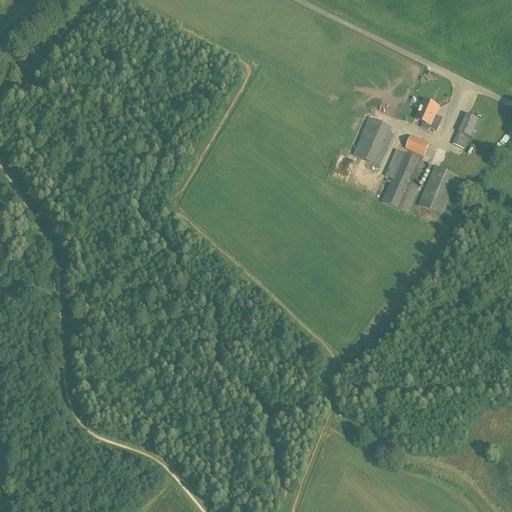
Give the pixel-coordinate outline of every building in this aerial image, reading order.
[(424,100),(415,119),(423,123),(421,128),(429,131),(430,129),(437,132),(439,128),(432,125),(436,116),(440,107),(424,100)] [(467,136),(474,139),(483,121),(468,114),(467,114),(458,132),(458,133),(453,145),(462,149),(467,136)] [(381,168),(394,136),(389,134),(392,128),(370,119),(354,156),(381,168)] [(424,157),(429,144),(411,136),(406,149),(424,157)] [(411,205),(429,164),(397,150),(386,177),(392,180),(383,203),(407,213),(411,205)] [(359,163),(346,157),(338,176),(351,182),(359,163)] [(442,216),(459,177),(439,169),(436,167),(419,206),(441,215),(442,216)]
